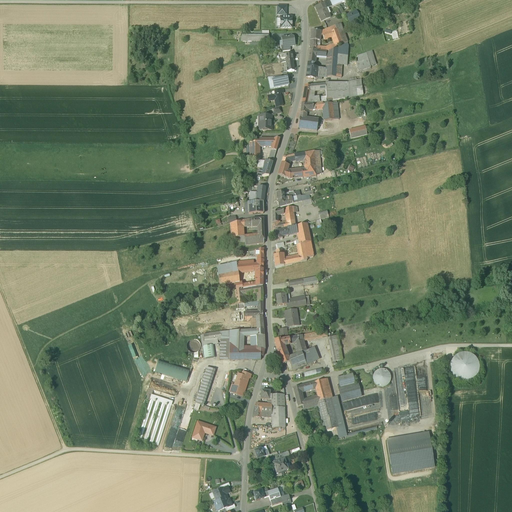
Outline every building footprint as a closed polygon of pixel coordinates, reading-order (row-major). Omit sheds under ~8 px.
[(326,2),(315,7),(321,22),(330,18),(326,9),(328,8),(326,2)] [(286,7),(277,7),(277,15),(286,15),(286,7)] [(354,12),(346,16),(350,25),(360,21),(360,20),(358,17),(356,18),(354,12)] [(291,18),(281,18),(281,29),(291,29),(291,18)] [(347,43),(340,24),(335,26),(336,30),(342,45),(347,43)] [(335,26),(320,32),(320,37),(322,36),(336,30),(335,26)] [(336,30),(322,36),(324,40),(324,41),(332,38),(335,45),(335,47),(336,47),(342,45),(336,30)] [(320,32),(311,31),(310,46),(315,46),(316,41),(320,41),(320,37),(320,32)] [(284,38),(282,38),(282,41),(283,47),(283,48),(289,47),(294,46),(293,38),(292,37),(284,38)] [(347,44),(337,49),(337,55),(342,55),(341,66),(346,66),(348,51),(348,47),(347,44)] [(336,49),(326,53),(323,53),(322,57),(326,58),(326,57),(327,57),(327,69),(326,77),(335,78),(337,55),(337,49),(336,49)] [(315,51),(310,51),(307,67),(312,67),(312,63),(315,63),(316,57),(322,57),(323,53),(319,53),(319,51),(315,51)] [(358,62),(356,63),(358,72),(370,68),(370,67),(375,65),(371,52),(366,53),(366,54),(367,59),(358,62)] [(292,54),(280,55),(281,60),(285,59),(286,62),(293,61),(292,54)] [(366,54),(357,57),(358,62),(367,59),(366,54)] [(293,61),(286,62),(286,68),(282,69),(279,69),(280,73),(294,71),(293,61)] [(312,67),(307,67),(306,78),(315,79),(316,68),(312,67)] [(327,69),(316,68),(315,79),(321,80),(322,77),(325,77),(326,77),(327,69)] [(273,81),(272,82),(274,89),(288,86),(287,79),(282,80),(273,81)] [(361,79),(348,83),(349,99),(363,96),(361,79)] [(337,83),(325,84),(325,85),(325,90),(326,97),(326,99),(333,99),(337,99),(337,83)] [(348,83),(337,83),(337,99),(333,99),(333,101),(336,101),(349,99),(348,83)] [(310,87),(305,86),(303,97),(309,98),(309,93),(311,93),(311,91),(319,91),(318,86),(310,87)] [(275,95),(267,97),(269,104),(274,102),(276,108),(279,107),(283,106),(280,94),(277,95),(275,95)] [(301,104),(300,113),(306,114),(306,111),(312,111),(313,105),(307,104),(307,105),(301,104)] [(331,104),(323,105),(323,109),(323,110),(324,121),(333,120),(331,104)] [(271,117),(259,117),(259,123),(260,131),(271,130),(271,127),(272,127),(272,123),(271,123),(271,117)] [(305,118),(300,117),(298,129),(317,131),(317,125),(318,120),(305,118)] [(365,127),(349,131),(351,139),(367,135),(365,127)] [(279,139),(259,139),(259,142),(259,148),(273,147),(272,151),(276,151),(279,139)] [(259,142),(250,143),(250,161),(260,161),(259,157),(259,154),(261,154),(261,152),(259,152),(259,148),(259,142)] [(272,151),(270,157),(259,157),(260,161),(263,161),(265,161),(273,163),(276,151),(272,151)] [(314,152),(304,153),(304,161),(303,161),(304,170),(302,170),(302,177),(316,176),(316,174),(314,152)] [(298,154),(283,158),(282,159),(281,163),(287,165),(288,161),(295,160),(295,163),(303,161),(304,161),(304,153),(298,154)] [(264,169),(263,169),(262,177),(268,176),(273,163),(265,161),(264,169)] [(287,165),(281,163),(278,175),(290,179),(290,171),(289,172),(287,172),(289,166),(287,165)] [(302,170),(290,171),(290,179),(302,177),(302,170)] [(265,188),(258,187),(257,194),(256,194),(256,201),(264,201),(264,197),(265,188)] [(284,201),(278,202),(278,208),(292,204),(292,202),(291,198),(287,198),(288,201),(284,201)] [(292,207),(285,209),(285,214),(286,224),(287,224),(288,228),(294,227),(293,213),(292,208),(292,207)] [(282,210),(272,213),(272,223),(277,222),(277,216),(283,215),(282,210)] [(241,222),(234,223),(231,224),(232,240),(243,237),(242,227),(241,222)] [(277,222),(272,223),(273,231),(288,228),(287,224),(286,224),(284,224),(279,225),(279,222),(277,222)] [(306,224),(295,227),(297,234),(300,245),(310,242),(306,224)] [(263,226),(258,227),(259,235),(244,236),(245,242),(263,240),(264,240),(263,226)] [(288,228),(286,229),(288,236),(297,234),(295,227),(288,228)] [(286,229),(273,232),(275,239),(279,238),(288,236),(286,229)] [(310,242),(300,245),(297,246),(299,256),(300,262),(300,263),(306,261),(306,259),(313,257),(310,242)] [(276,255),(274,256),(275,268),(284,266),(283,260),(282,254),(276,255)] [(263,256),(257,257),(257,264),(253,264),(238,266),(236,266),(237,272),(238,272),(238,273),(245,273),(249,273),(255,273),(256,270),(263,270),(263,256)] [(297,257),(283,260),(284,266),(300,262),(299,256),(297,256),(297,257)] [(233,273),(232,264),(218,267),(219,275),(233,273)] [(255,273),(256,283),(256,288),(263,286),(263,270),(256,270),(255,273)] [(233,273),(219,275),(220,286),(234,284),(240,284),(238,273),(238,272),(237,272),(233,273)] [(317,277),(302,280),(302,284),(303,286),(318,284),(317,277)] [(240,284),(234,284),(234,291),(245,290),(256,288),(256,283),(240,285),(240,284)] [(262,287),(250,289),(251,294),(258,293),(259,295),(258,299),(263,299),(263,292),(262,287)] [(285,295),(276,296),(277,306),(286,305),(286,301),(285,295)] [(305,297),(290,299),(290,301),(286,301),(286,305),(287,309),(306,305),(305,297)] [(242,305),(242,310),(245,310),(245,308),(258,306),(258,307),(259,306),(262,306),(263,302),(252,303),(244,305),(242,305)] [(242,310),(242,305),(238,305),(239,314),(235,314),(235,318),(239,318),(245,318),(246,321),(251,321),(251,318),(251,313),(245,313),(245,310),(242,310)] [(259,313),(251,313),(251,318),(262,317),(262,306),(259,306),(259,313)] [(296,310),(285,312),(285,318),(286,318),(288,327),(297,326),(296,319),(297,318),(296,310)] [(262,317),(251,318),(251,321),(251,327),(251,331),(256,330),(263,329),(262,317)] [(257,350),(257,347),(243,347),(243,337),(256,336),(264,336),(263,329),(256,330),(251,331),(240,331),(234,331),(230,332),(229,360),(260,360),(260,356),(263,356),(264,350),(257,350)] [(286,329),(279,330),(281,337),(287,336),(286,329)] [(326,330),(302,335),(303,341),(327,336),(326,330)] [(230,332),(203,335),(204,343),(221,340),(219,361),(229,360),(230,332)] [(257,350),(264,350),(264,344),(264,336),(256,336),(257,347),(257,350)] [(338,336),(328,338),(332,362),(343,360),(338,336)] [(289,338),(274,341),(277,352),(278,355),(282,365),(286,363),(289,362),(290,362),(288,357),(285,349),(283,345),(290,344),(290,343),(289,338)] [(198,342),(196,340),(194,340),(191,340),(190,341),(189,342),(187,343),(187,345),(187,348),(187,350),(188,351),(190,352),(191,353),(193,353),(195,353),(196,353),(198,352),(199,350),(200,349),(200,347),(200,345),(200,343),(198,342)] [(303,341),(294,343),(297,353),(301,352),(306,351),(303,341)] [(203,347),(205,359),(216,358),(214,346),(203,347)] [(314,347),(306,351),(301,352),(306,365),(319,360),(314,347)] [(297,353),(288,357),(290,362),(289,362),(292,368),(293,371),(306,365),(301,352),(297,353)] [(480,371),(480,367),(476,356),(469,353),(465,353),(455,357),(452,362),(452,368),(456,379),(463,382),(467,382),(477,379),(480,371)] [(154,372),(187,383),(191,370),(158,359),(154,372)] [(207,368),(195,403),(203,406),(215,370),(207,368)] [(390,382),(391,378),(390,375),(388,372),(385,370),(382,369),(378,370),(375,372),(373,375),(373,378),(373,382),(375,385),(378,387),(382,387),(385,387),(388,385),(390,382)] [(403,372),(395,372),(399,409),(402,409),(402,408),(407,408),(405,391),(398,392),(398,388),(398,384),(404,383),(403,372)] [(242,376),(238,375),(235,387),(231,386),(229,393),(243,397),(249,379),(250,379),(251,375),(243,373),(242,376)] [(352,374),(338,378),(340,389),(355,385),(352,374)] [(327,379),(322,381),(327,400),(331,398),(329,387),(327,379)] [(322,381),(314,383),(315,388),(318,397),(319,402),(327,400),(322,381)] [(309,384),(298,387),(300,392),(310,390),(309,384)] [(355,385),(340,389),(338,389),(342,402),(361,397),(358,384),(355,385)] [(300,392),(298,387),(293,388),(297,403),(302,401),(300,392)] [(270,392),(261,391),(261,394),(260,394),(259,396),(261,397),(260,399),(269,400),(269,395),(270,392)] [(281,395),(271,395),(271,400),(271,405),(271,409),(281,408),(281,395)] [(172,402),(152,396),(151,399),(154,400),(156,401),(159,402),(162,403),(165,404),(168,405),(171,406),(172,402)] [(318,397),(302,402),(303,406),(317,402),(319,402),(318,397)] [(319,402),(317,402),(318,406),(321,422),(336,418),(331,398),(327,400),(319,402)] [(335,398),(331,398),(336,418),(338,427),(342,427),(335,398)] [(154,400),(151,399),(138,439),(141,440),(154,400)] [(156,401),(143,441),(146,442),(159,402),(156,401)] [(303,406),(302,406),(303,410),(318,406),(317,402),(303,406)] [(162,403),(149,443),(152,444),(165,404),(162,403)] [(271,405),(255,403),(254,412),(271,414),(271,413),(271,409),(271,405)] [(168,405),(155,445),(158,446),(171,406),(168,405)] [(281,408),(271,409),(271,413),(271,414),(272,419),(272,428),(285,428),(284,408),(281,408)] [(336,418),(321,422),(324,431),(338,427),(336,418)] [(210,427),(197,423),(192,438),(201,441),(204,432),(208,433),(207,434),(208,434),(210,427)] [(388,443),(393,475),(433,468),(428,436),(388,443)] [(261,449),(254,451),(257,460),(264,457),(262,452),(261,449)] [(282,454),(267,459),(269,466),(273,464),(272,464),(284,460),(282,454)] [(284,460),(272,464),(273,464),(276,475),(288,471),(284,460)] [(307,490),(304,484),(300,486),(301,488),(298,489),(300,493),(307,490)] [(221,490),(212,493),(216,502),(227,498),(226,495),(230,493),(227,487),(221,490)] [(268,492),(263,494),(264,499),(269,497),(270,502),(280,498),(277,490),(268,492)] [(261,491),(253,493),(255,497),(254,498),(255,501),(256,500),(256,501),(264,499),(263,494),(261,491)] [(284,497),(280,498),(270,502),(271,506),(282,503),(287,502),(285,497),(285,496),(284,497)] [(216,502),(213,503),(217,511),(226,508),(232,506),(229,500),(228,500),(227,498),(216,502)]
